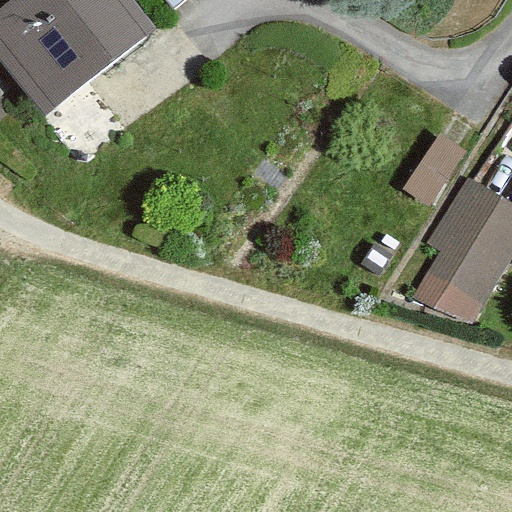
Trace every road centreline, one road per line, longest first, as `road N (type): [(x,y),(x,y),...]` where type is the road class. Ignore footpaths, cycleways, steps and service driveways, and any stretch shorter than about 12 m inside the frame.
road 1 (track): [(511,380),(22,237)]
road 2 (residential): [(511,60),(485,102),(304,0)]
